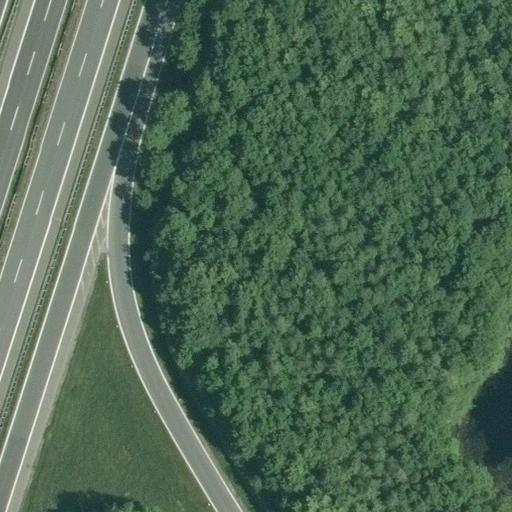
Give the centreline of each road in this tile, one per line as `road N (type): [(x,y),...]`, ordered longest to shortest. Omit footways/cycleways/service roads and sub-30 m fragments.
road 1 (motorway): [(230,511),(140,355),(119,298),(106,245),(111,147)]
road 2 (motorway): [(0,492),(111,147)]
road 3 (motorway): [(0,326),(103,0)]
road 4 (motorway): [(51,0),(0,163)]
road 5 (motorway): [(111,147),(156,0)]
